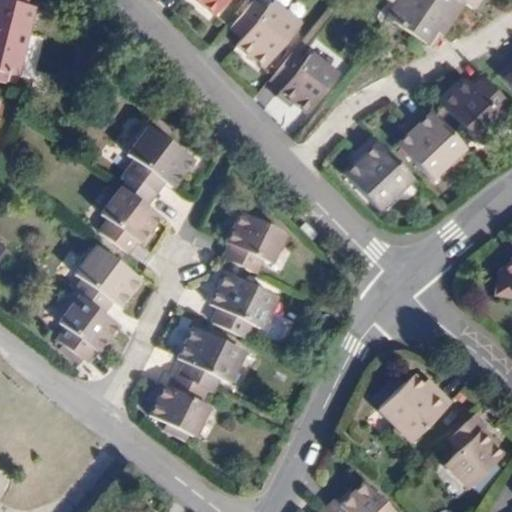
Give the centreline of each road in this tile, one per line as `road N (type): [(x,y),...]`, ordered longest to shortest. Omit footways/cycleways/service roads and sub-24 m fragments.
road 1 (residential): [(291,174),(353,108),(511,22)]
road 2 (residential): [(275,511),(340,369),(401,289)]
road 3 (residential): [(291,174),(116,0)]
road 4 (residential): [(191,256),(103,421)]
road 5 (residential): [(401,289),(291,174)]
road 6 (unknown): [(225,108),(191,256)]
road 7 (residential): [(103,421),(220,511)]
road 8 (residential): [(511,386),(401,289)]
road 9 (residential): [(401,289),(511,196)]
road 10 (residential): [(0,338),(103,421)]
